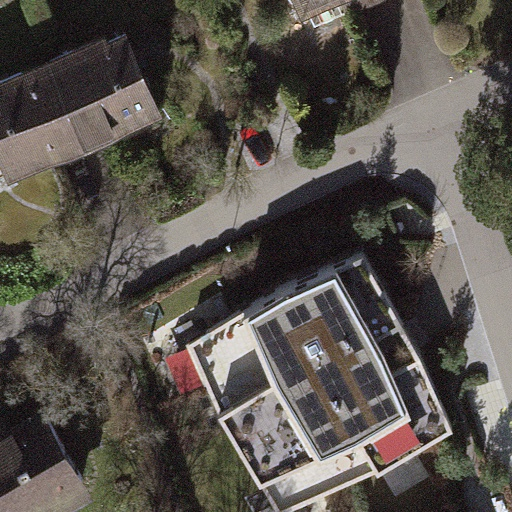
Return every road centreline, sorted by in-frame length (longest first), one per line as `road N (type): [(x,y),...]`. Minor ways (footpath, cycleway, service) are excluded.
road 1 (residential): [(0,344),(450,122)]
road 2 (residential): [(511,320),(450,122)]
